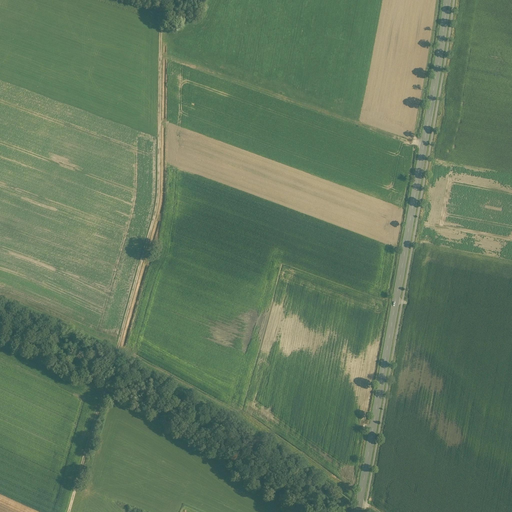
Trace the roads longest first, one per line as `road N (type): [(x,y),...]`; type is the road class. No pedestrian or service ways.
road 1 (track): [(161,0),(158,201),(68,511)]
road 2 (secondary): [(359,511),(446,0)]
